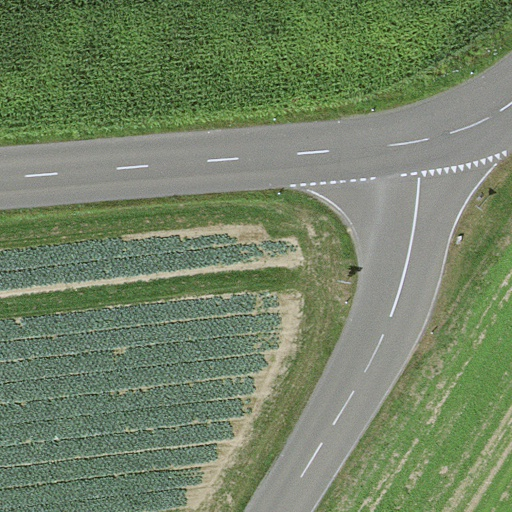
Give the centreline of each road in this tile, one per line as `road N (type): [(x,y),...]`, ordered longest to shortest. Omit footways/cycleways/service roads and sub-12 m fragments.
road 1 (tertiary): [(421,140),(0,176)]
road 2 (unclassified): [(281,511),(380,356),(405,281),(421,140)]
